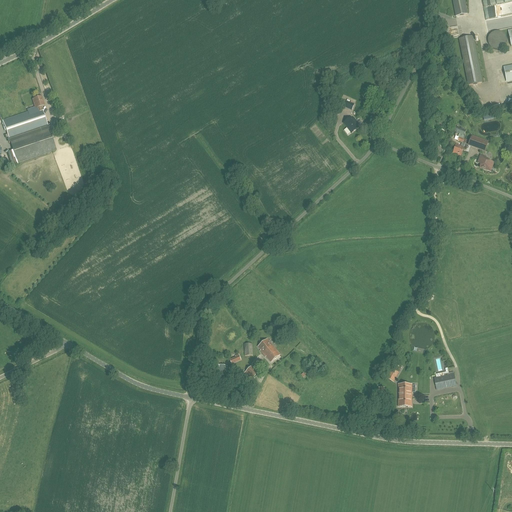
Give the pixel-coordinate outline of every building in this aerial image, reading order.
[(452,0),(456,16),(467,14),(464,0),(452,0)] [(488,38),(488,40),(488,41),(488,42),(488,44),(489,45),(490,46),(490,47),(491,48),(492,48),(494,49),(495,50),(496,50),(497,50),(499,50),(500,50),(501,49),(502,48),(503,48),(504,47),(505,46),(506,45),(506,44),(507,43),(507,41),(507,39),(506,37),(505,35),(504,34),(503,33),(502,32),(500,31),(499,31),(498,31),(496,31),(495,31),(494,32),(493,32),(492,33),(490,35),(489,36),(488,37),(488,38)] [(459,39),(469,85),(482,83),(473,36),(459,39)] [(33,100),(35,107),(27,110),(28,112),(3,121),(6,130),(8,134),(9,137),(9,139),(48,126),(41,106),(44,105),(41,97),(38,98),(33,100)] [(343,106),(352,110),(354,105),(345,101),(343,106)] [(351,117),(343,123),(351,134),(359,128),(358,126),(359,125),(356,121),(355,122),(351,117)] [(453,131),(464,136),(466,131),(455,126),(453,131)] [(472,137),(469,145),(485,151),(488,143),(472,137)] [(463,142),(461,146),(456,144),(452,153),(461,156),(465,143),(463,142)] [(480,156),(477,164),(481,165),(479,168),(490,172),(494,163),(485,160),(486,158),(480,156)] [(264,355),(273,347),(267,339),(258,347),(264,355)] [(253,356),(252,344),(244,344),(245,356),(253,356)] [(280,355),(273,347),(264,355),(271,363),(280,355)] [(239,356),(230,360),(231,364),(241,360),(239,356)] [(227,370),(227,367),(215,364),(213,374),(216,374),(215,381),(216,382),(215,387),(221,388),(222,383),(224,383),(224,380),(228,381),(230,371),(227,370)] [(394,382),(401,368),(394,364),(386,378),(394,382)] [(259,373),(253,366),(245,372),(252,380),(259,373)] [(454,374),(434,379),(437,390),(456,386),(454,374)] [(398,407),(411,407),(412,385),(399,385),(398,407)]
